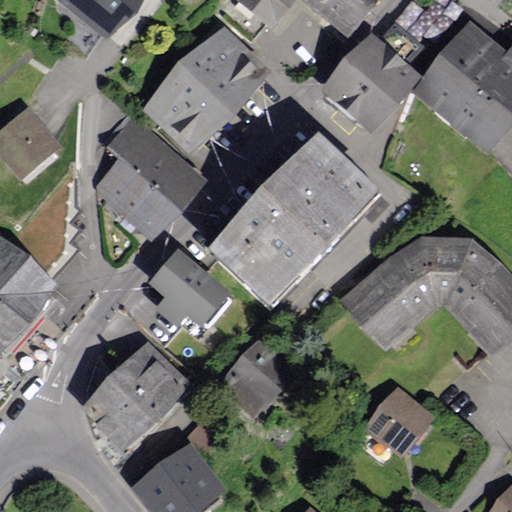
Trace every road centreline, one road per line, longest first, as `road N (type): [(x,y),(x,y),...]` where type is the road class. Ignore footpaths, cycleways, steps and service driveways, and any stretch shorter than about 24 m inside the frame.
road 1 (residential): [(59,440),(62,399),(122,296),(316,93)]
road 2 (residential): [(316,93),(406,0)]
